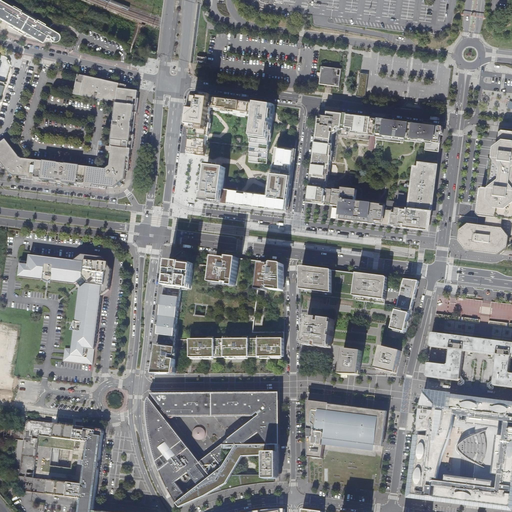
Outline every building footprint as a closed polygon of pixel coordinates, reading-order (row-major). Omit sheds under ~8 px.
[(0,0),(0,18),(2,20),(11,6),(0,0)] [(19,11),(20,9),(11,5),(11,6),(2,20),(6,22),(14,8),(19,11)] [(23,32),(25,33),(31,37),(40,23),(35,20),(35,21),(33,20),(34,18),(21,10),(20,13),(18,12),(19,11),(14,8),(6,22),(15,27),(16,26),(24,30),(23,32)] [(33,37),(42,42),(43,40),(51,41),(38,33),(43,25),(44,23),(36,19),(35,20),(40,23),(31,37),(25,33),(24,36),(33,37)] [(38,33),(51,41),(53,42),(54,42),(56,41),(57,40),(58,39),(58,38),(58,36),(58,35),(57,33),(56,32),(54,31),(43,25),(38,33)] [(321,67),(319,85),(339,87),(341,69),(321,67)] [(368,74),(361,73),(357,97),(365,98),(366,95),(368,74)] [(132,146),(133,142),(131,142),(132,138),(133,125),(134,121),(135,121),(136,113),(137,108),(137,105),(138,104),(139,100),(140,88),(109,82),(78,75),(77,80),(75,87),(74,94),(109,102),(109,100),(114,101),(115,99),(117,100),(117,103),(115,117),(114,125),(114,127),(112,146),(107,146),(107,150),(112,151),(111,165),(106,169),(22,158),(18,156),(9,143),(6,140),(5,139),(0,143),(0,164),(3,168),(5,167),(9,172),(13,175),(20,176),(20,178),(24,179),(34,180),(34,181),(39,182),(48,183),(49,182),(53,182),(66,184),(69,184),(69,186),(80,187),(85,187),(85,186),(97,188),(106,189),(106,186),(115,187),(120,183),(122,182),(125,179),(126,174),(126,170),(129,171),(129,167),(130,159),(130,157),(131,157),(131,154),(131,153),(132,147),(132,146)] [(205,156),(211,108),(219,109),(227,110),(227,112),(255,116),(257,102),(195,93),(187,154),(205,156)] [(249,162),(267,164),(269,151),(273,121),(275,105),(257,102),(249,162)] [(319,119),(312,177),(320,178),(329,180),(331,162),(335,162),(338,134),(344,135),(344,138),(347,138),(347,139),(369,142),(372,118),(355,116),(329,113),(328,114),(324,116),(319,119)] [(425,125),(378,119),(376,140),(403,143),(404,139),(426,142),(425,150),(439,152),(440,148),(440,141),(442,128),(442,127),(425,125)] [(503,220),(508,221),(511,220),(511,132),(503,132),(501,133),(499,145),(494,148),(493,159),(491,159),(487,189),(483,189),(480,190),(477,214),(479,217),(486,218),(485,227),(468,225),(461,232),(459,241),(465,249),(499,254),(507,247),(500,239),(502,229),(503,220)] [(226,168),(208,166),(203,203),(248,208),(287,213),(290,195),(293,170),(295,151),(277,148),(271,196),(223,190),(226,168)] [(487,159),(483,189),(487,189),(491,159),(487,159)] [(316,188),(311,188),(309,203),(334,206),(336,206),(340,207),(338,220),(346,221),(361,223),(376,225),(429,231),(430,226),(432,206),(438,161),(431,160),(431,166),(420,164),(420,169),(415,168),(412,196),(398,194),(397,202),(386,200),(385,205),(356,202),(357,190),(342,188),(342,192),(326,189),(326,188),(321,188),(321,189),(316,188)] [(21,265),(19,277),(47,281),(48,281),(75,284),(78,282),(79,284),(80,285),(82,287),(79,289),(76,316),(72,350),(71,355),(70,355),(70,356),(65,356),(64,361),(86,363),(87,364),(92,360),(93,354),(93,349),(95,350),(97,339),(98,331),(99,323),(100,313),(101,304),(102,296),(110,290),(111,283),(112,276),(113,269),(110,265),(106,261),(103,257),(97,256),(90,255),(83,254),(75,260),(66,259),(55,258),(48,257),(38,256),(30,255),(30,262),(29,266),(21,265)] [(206,306),(205,312),(254,318),(258,290),(267,291),(267,287),(270,287),(270,289),(283,291),(283,290),(283,289),(283,264),(272,262),(271,267),(270,267),(270,264),(253,262),(238,260),(239,259),(215,256),(215,261),(214,267),(207,266),(202,305),(206,306)] [(272,262),(239,259),(238,260),(253,262),(270,264),(270,267),(271,267),(272,262)] [(202,305),(207,266),(189,263),(168,261),(163,302),(157,346),(175,348),(187,348),(187,341),(190,341),(190,339),(198,339),(201,316),(194,315),(196,304),(202,305)] [(302,294),(386,304),(389,279),(388,278),(388,277),(368,275),(323,269),(303,267),(302,267),(302,268),(302,294)] [(416,294),(419,281),(413,281),(406,280),(394,330),(407,333),(410,319),(416,294)] [(201,316),(198,339),(284,339),(284,332),(253,332),(254,318),(205,312),(205,316),(201,316)] [(481,353),(495,355),(497,356),(493,383),(495,386),(511,387),(511,373),(509,372),(511,358),(511,357),(511,323),(489,320),(484,320),(480,319),(436,314),(434,333),(432,334),(430,345),(431,347),(435,347),(435,349),(434,350),(433,351),(432,352),(431,354),(431,356),(431,358),(432,359),(432,360),(433,361),(433,363),(430,363),(428,364),(426,375),(428,377),(459,381),(460,379),(464,352),(465,351),(481,353)] [(307,317),(304,345),(332,349),(336,321),(307,317)] [(198,339),(190,339),(190,341),(190,358),(284,357),(284,339),(198,339)] [(174,374),(177,348),(175,348),(157,346),(154,374),(174,374)] [(402,351),(382,347),(377,369),(397,374),(399,365),(402,351)] [(344,348),(341,374),(360,374),(363,351),(344,348)] [(92,360),(87,364),(93,364),(95,350),(93,349),(93,354),(92,360)] [(238,445),(279,445),(279,401),(276,403),(258,403),(257,394),(161,395),(161,404),(155,398),(151,401),(149,398),(149,399),(148,401),(147,403),(147,406),(147,413),(147,422),(151,442),(156,461),(163,479),(165,485),(169,491),(177,503),(223,468),(223,447),(221,447),(221,446),(200,462),(170,424),(163,415),(167,413),(168,414),(194,414),(198,414),(202,414),(202,416),(230,414),(230,413),(233,413),(233,414),(236,414),(242,414),(243,414),(245,415),(248,415),(249,415),(250,414),(251,414),(252,414),(256,419),(246,427),(230,440),(230,439),(226,442),(226,445),(238,445)] [(279,394),(257,394),(258,403),(276,403),(279,401),(279,394)] [(415,467),(411,495),(432,497),(432,496),(433,487),(436,487),(435,496),(435,498),(474,503),(511,507),(511,493),(507,493),(507,491),(511,491),(511,426),(511,427),(511,422),(511,404),(470,399),(449,397),(448,406),(444,406),(442,406),(440,406),(441,405),(437,405),(427,394),(426,396),(425,397),(425,399),(424,401),(424,403),(424,404),(423,405),(423,407),(423,408),(422,410),(422,412),(422,413),(422,415),(421,416),(421,417),(421,419),(421,420),(421,421),(421,422),(421,424),(421,425),(421,426),(421,428),(421,429),(421,430),(421,431),(429,431),(429,436),(419,435),(415,467)] [(153,395),(155,398),(161,404),(161,395),(153,395)] [(308,457),(323,459),(325,446),(325,440),(376,446),(384,447),(389,411),(347,407),(330,405),(330,403),(308,401),(308,457)] [(82,427),(55,424),(28,420),(26,422),(26,427),(24,441),(22,455),(20,469),(18,484),(24,491),(41,494),(46,494),(81,499),(83,484),(48,480),(43,480),(34,478),(39,436),(53,438),(80,441),(84,442),(86,428),(82,427)] [(26,427),(4,425),(1,424),(0,432),(0,438),(16,440),(24,441),(26,427)] [(83,484),(81,499),(80,504),(80,510),(94,511),(95,505),(95,501),(102,446),(104,432),(103,430),(86,428),(84,442),(88,442),(86,460),(85,466),(83,484)] [(376,446),(325,440),(325,446),(375,452),(376,446)] [(279,473),(279,445),(238,445),(224,466),(223,468),(177,503),(180,507),(207,496),(222,491),(242,486),(260,484),(275,483),(275,479),(279,479),(279,473)] [(13,468),(20,469),(22,455),(15,455),(13,468)]
